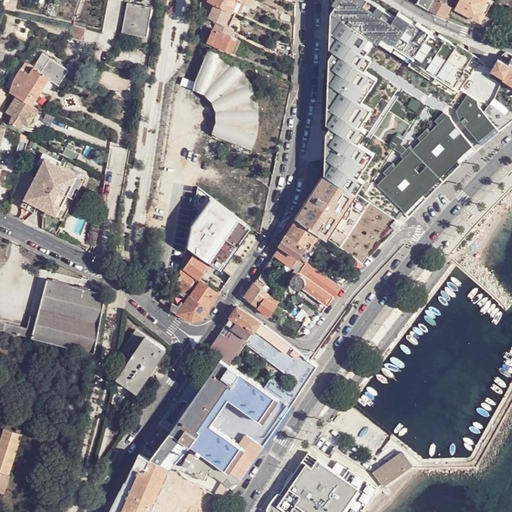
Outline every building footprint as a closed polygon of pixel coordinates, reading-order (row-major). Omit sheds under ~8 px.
[(5,0),(4,6),(15,9),(16,0),(5,0)] [(210,0),(213,2),(229,9),(233,11),(238,0),(210,0)] [(238,0),(233,11),(237,13),(240,14),(246,0),(238,0)] [(421,0),(420,3),(430,10),(435,0),(421,0)] [(440,0),(435,0),(430,10),(446,17),(452,6),(450,5),(440,0)] [(488,0),(460,0),(457,7),(481,22),(487,12),(483,10),(488,0)] [(152,7),(128,2),(124,31),(148,35),(152,7)] [(229,9),(213,2),(206,19),(222,26),(229,9)] [(221,28),(232,33),(234,26),(232,25),(227,23),(233,11),(229,9),(222,26),(221,28)] [(237,13),(233,11),(227,23),(232,25),(237,13)] [(442,23),(426,16),(419,30),(430,36),(433,32),(455,41),(459,31),(442,23)] [(213,27),(200,20),(201,23),(204,25),(212,30),(213,27)] [(378,49),(338,22),(326,39),(335,45),(329,55),(339,61),(331,72),(339,78),(329,92),(337,101),(328,116),(333,124),(328,133),(339,141),(332,151),(338,155),(331,165),(340,171),(333,180),(353,193),(354,192),(348,188),(368,157),(358,151),(364,141),(361,136),(374,117),(366,111),(382,87),(369,78),(376,69),(368,63),(378,49)] [(89,27),(74,24),(67,38),(82,42),(89,27)] [(241,40),(213,27),(212,30),(208,40),(235,53),(241,40)] [(0,64),(1,64),(3,65),(8,38),(0,35),(0,64)] [(469,37),(463,35),(460,42),(465,44),(466,49),(469,51),(472,52),(475,52),(478,50),(484,52),(487,45),(481,42),(480,44),(468,38),(469,37)] [(216,52),(205,47),(193,88),(200,92),(203,94),(205,95),(207,97),(210,99),(211,101),(213,105),(215,107),(216,109),(217,112),(217,114),(216,118),(216,123),(214,130),(253,149),(256,142),(258,136),(260,126),(260,122),(260,118),(260,113),(260,110),(259,105),(259,102),(258,99),(257,96),(256,93),(254,88),(253,86),(251,82),(248,79),(246,75),(243,71),(240,69),(234,63),(231,60),(228,57),(225,56),(222,54),(219,53),(216,52)] [(46,51),(36,65),(49,74),(59,59),(46,51)] [(130,54),(117,52),(116,60),(129,62),(130,54)] [(511,65),(511,54),(508,52),(503,60),(511,65)] [(511,65),(503,60),(500,58),(493,68),(505,76),(505,78),(511,82),(511,65)] [(52,76),(51,78),(61,83),(70,66),(59,59),(49,74),(52,76)] [(32,73),(18,94),(34,104),(51,78),(52,76),(49,74),(36,65),(32,73)] [(16,79),(12,90),(18,94),(32,73),(24,68),(16,79)] [(34,104),(18,94),(18,95),(9,112),(15,116),(11,122),(19,127),(22,124),(28,128),(36,115),(30,111),(34,105),(34,104)] [(454,162),(497,132),(471,96),(444,114),(450,123),(439,130),(453,150),(448,153),(454,162)] [(24,157),(28,141),(21,139),(15,158),(23,161),(24,157)] [(68,145),(63,154),(69,157),(76,160),(79,151),(68,145)] [(37,163),(41,165),(46,157),(60,163),(62,160),(44,151),(37,163)] [(63,203),(79,173),(60,163),(46,157),(41,165),(25,198),(39,205),(57,213),(63,203)] [(79,173),(63,203),(69,207),(85,176),(79,173)] [(333,180),(297,217),(319,233),(341,248),(371,203),(327,174),(333,180)] [(221,268),(250,226),(210,196),(193,224),(199,229),(189,244),(221,268)] [(36,212),(39,205),(25,198),(21,204),(36,212)] [(63,203),(57,213),(64,217),(69,207),(63,203)] [(319,233),(297,217),(281,244),(299,256),(301,258),(319,233)] [(404,224),(397,220),(391,226),(396,231),(404,224)] [(193,224),(189,244),(199,229),(193,224)] [(299,256),(281,244),(274,254),(292,266),(297,259),(299,256)] [(196,252),(191,259),(185,267),(197,276),(199,278),(200,277),(204,272),(210,263),(196,252)] [(191,259),(184,254),(182,264),(185,267),(191,259)] [(301,258),(299,256),(297,259),(304,264),(301,268),(296,267),(291,274),(293,276),(294,275),(294,274),(295,273),(296,272),(297,271),(299,271),(300,271),(301,271),(302,271),(303,271),(304,272),(305,272),(306,273),(307,274),(307,275),(308,276),(308,278),(308,279),(308,280),(308,282),(307,283),(306,284),(305,285),(304,286),(303,286),(328,305),(343,286),(301,258)] [(358,270),(363,265),(357,260),(352,266),(358,270)] [(185,267),(182,264),(177,289),(186,295),(197,276),(185,267)] [(270,276),(263,270),(259,276),(266,281),(270,276)] [(294,275),(293,276),(293,277),(292,280),(293,281),(294,284),(295,285),(297,286),(299,287),(300,287),(303,286),(304,286),(305,285),(306,284),(307,283),(308,282),(308,280),(308,279),(308,278),(308,276),(307,275),(307,274),(306,273),(305,272),(304,272),(303,271),(302,271),(301,271),(300,271),(299,271),(297,271),(296,272),(295,273),(294,274),(294,275)] [(202,278),(206,280),(209,275),(204,272),(200,277),(202,278)] [(202,278),(200,277),(199,278),(197,276),(186,295),(177,289),(174,303),(180,306),(184,302),(186,303),(202,278)] [(255,281),(262,286),(266,281),(259,276),(255,281)] [(193,321),(204,316),(221,291),(206,280),(202,278),(186,303),(184,302),(180,306),(174,303),(172,309),(193,321)] [(106,301),(107,293),(104,293),(48,279),(38,316),(33,337),(96,352),(106,301)] [(280,300),(262,286),(255,281),(245,296),(270,316),(280,300)] [(166,297),(162,302),(169,306),(172,302),(166,297)] [(237,307),(209,350),(221,359),(228,363),(243,342),(253,329),(254,330),(260,321),(237,307)] [(28,327),(0,319),(0,329),(33,337),(38,316),(31,315),(28,327)] [(289,390),(298,397),(319,366),(317,364),(312,360),(275,332),(261,322),(260,321),(254,330),(253,329),(243,342),(296,380),(289,390)] [(166,349),(137,330),(123,349),(133,356),(119,378),(138,390),(166,349)] [(316,355),(312,360),(317,364),(321,358),(316,355)] [(233,474),(241,480),(292,406),(228,363),(221,359),(172,432),(188,443),(209,457),(233,474)] [(168,429),(159,424),(157,427),(159,432),(160,431),(165,434),(168,429)] [(5,428),(0,442),(0,471),(8,474),(23,434),(5,428)] [(172,432),(155,458),(172,465),(188,443),(172,432)] [(148,441),(144,446),(156,451),(159,446),(153,441),(148,441)] [(144,446),(141,452),(154,457),(155,458),(154,455),(156,451),(144,446)] [(213,511),(218,498),(224,501),(228,495),(230,491),(232,489),(234,486),(236,485),(238,483),(241,480),(233,474),(224,482),(218,495),(169,473),(172,465),(155,458),(154,457),(141,452),(128,479),(127,479),(126,480),(125,481),(109,511),(213,511)] [(407,455),(379,473),(387,486),(415,468),(407,455)] [(202,468),(224,482),(233,474),(209,457),(202,468)] [(296,472),(268,511),(365,511),(320,481),(325,476),(313,468),(304,462),(296,472)] [(8,474),(0,471),(0,490),(4,492),(10,475),(8,474)]
